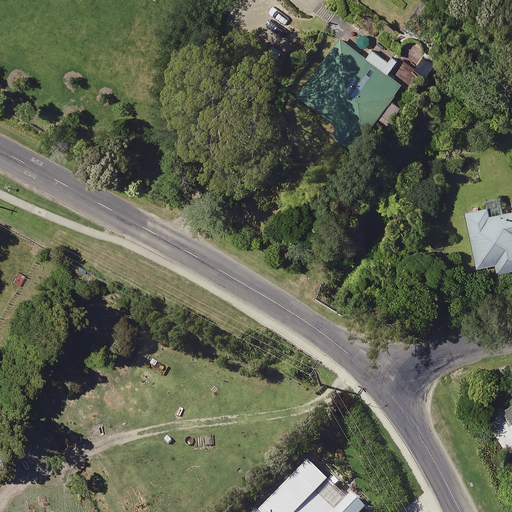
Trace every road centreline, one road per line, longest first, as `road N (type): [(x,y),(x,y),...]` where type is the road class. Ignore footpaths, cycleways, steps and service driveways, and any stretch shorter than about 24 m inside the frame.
road 1 (residential): [(0,150),(212,264),(367,366)]
road 2 (residential): [(367,366),(412,426),(456,511)]
road 3 (residential): [(511,343),(367,366)]
